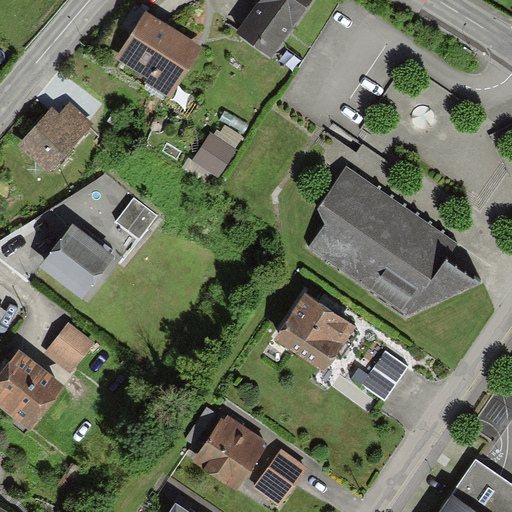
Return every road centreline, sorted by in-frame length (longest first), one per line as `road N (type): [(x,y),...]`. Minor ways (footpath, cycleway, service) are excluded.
road 1 (residential): [(511,308),(373,511)]
road 2 (tertiary): [(0,106),(88,0)]
